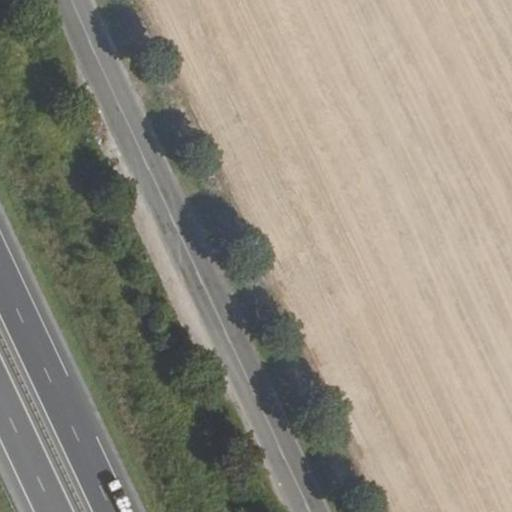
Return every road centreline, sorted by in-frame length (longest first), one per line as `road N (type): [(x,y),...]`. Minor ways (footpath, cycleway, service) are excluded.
road 1 (tertiary): [(309,511),(71,0)]
road 2 (motorway): [(113,511),(0,270)]
